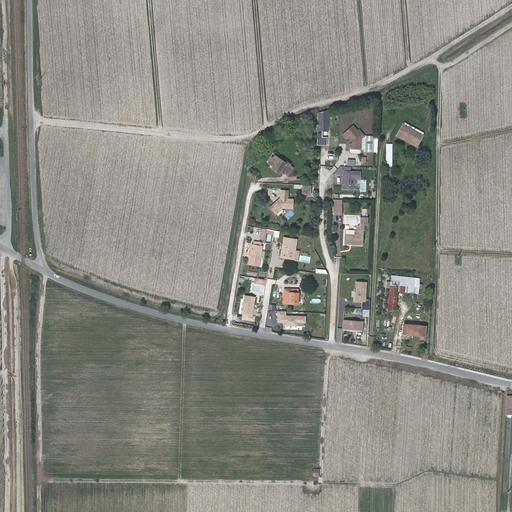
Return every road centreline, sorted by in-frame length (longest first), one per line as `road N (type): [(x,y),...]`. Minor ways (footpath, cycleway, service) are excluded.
road 1 (unclassified): [(511,384),(396,355),(228,329),(120,300),(8,250)]
road 2 (track): [(29,0),(33,199),(46,272)]
road 3 (residential): [(6,511),(8,250)]
road 4 (unclassified): [(8,250),(5,0)]
road 5 (track): [(39,511),(46,272)]
